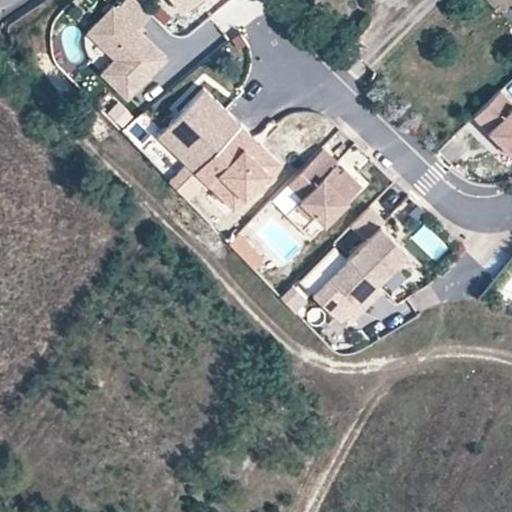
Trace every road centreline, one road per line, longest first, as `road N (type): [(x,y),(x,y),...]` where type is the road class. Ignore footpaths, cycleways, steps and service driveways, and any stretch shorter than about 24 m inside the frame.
road 1 (unclassified): [(511,329),(452,321),(366,369),(340,372),(312,358),(160,201)]
road 2 (residential): [(511,203),(476,210),(450,201),(278,34)]
road 3 (unclassified): [(0,447),(121,273),(160,201)]
road 4 (unclassified): [(160,201),(0,36)]
